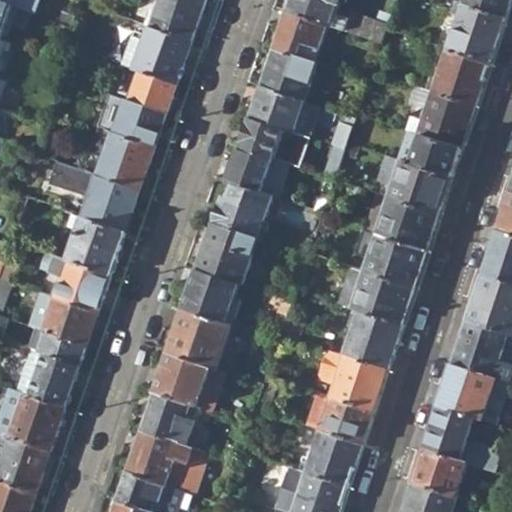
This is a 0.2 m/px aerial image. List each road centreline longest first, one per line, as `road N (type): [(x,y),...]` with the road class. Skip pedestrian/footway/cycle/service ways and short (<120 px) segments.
road 1 (residential): [(75,511),(250,0)]
road 2 (residential): [(374,511),(511,98)]
